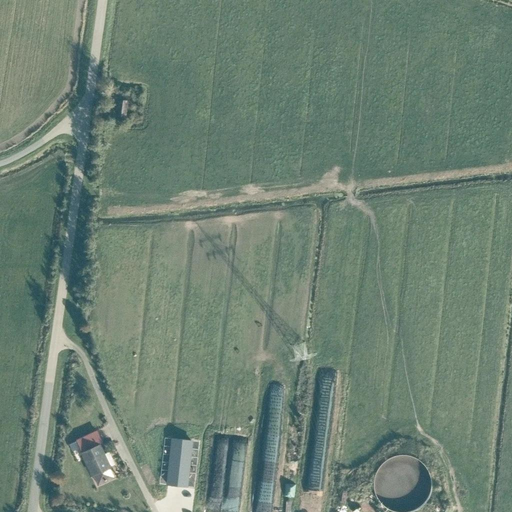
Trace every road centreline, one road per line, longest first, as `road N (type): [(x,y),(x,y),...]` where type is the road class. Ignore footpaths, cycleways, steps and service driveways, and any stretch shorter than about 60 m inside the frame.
road 1 (residential): [(84,119),(31,511)]
road 2 (residential): [(103,0),(84,119)]
